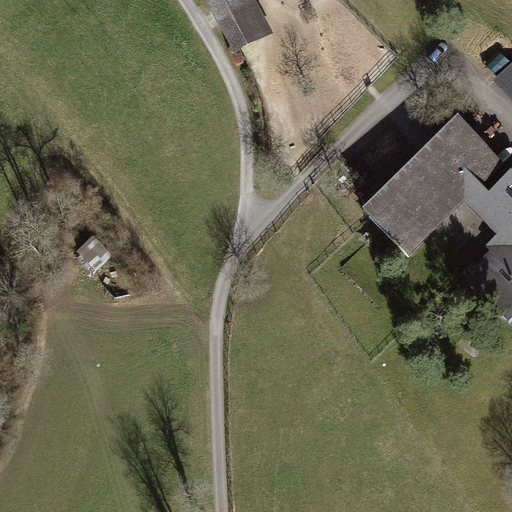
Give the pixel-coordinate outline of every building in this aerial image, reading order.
[(268,32),(251,0),(209,0),(236,49),(268,32)] [(511,66),(498,80),(511,93),(511,66)] [(499,160),(458,119),(363,212),(404,253),(499,160)] [(499,160),(404,253),(409,258),(467,200),(511,243),(511,234),(511,233),(506,235),(503,233),(501,229),(502,225),(511,215),(511,214),(491,193),(483,184),(503,165),(499,160)] [(511,174),(491,193),(511,214),(511,215),(502,225),(501,229),(503,233),(506,235),(511,233),(511,234),(511,252),(502,262),(491,251),(477,265),(474,263),(461,276),(508,324),(511,320),(511,174)] [(93,240),(78,253),(97,273),(111,259),(93,240)]
